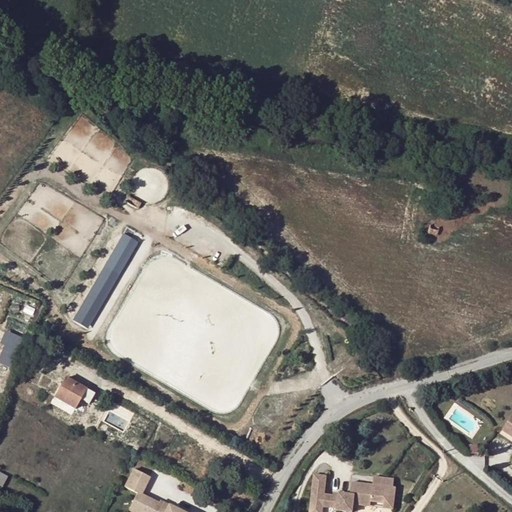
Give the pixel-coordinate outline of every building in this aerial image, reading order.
[(438,226),(430,224),(428,233),(436,235),(438,226)] [(94,330),(136,240),(119,232),(77,322),(94,330)] [(7,331),(0,349),(0,362),(12,367),(23,337),(7,331)] [(74,409),(81,396),(85,389),(65,378),(54,398),(74,409)] [(85,389),(81,396),(86,399),(91,392),(85,389)] [(511,414),(501,430),(511,436),(511,414)] [(135,466),(126,484),(137,490),(129,506),(139,511),(141,511),(142,511),(144,511),(184,511),(160,499),(159,501),(141,492),(150,474),(135,466)] [(394,500),(396,488),(394,487),(372,485),(351,482),(350,495),(339,494),(338,496),(324,494),(326,476),(314,475),(310,506),(323,507),(336,509),(336,511),(348,511),(352,511),(353,505),(370,507),(371,503),(384,504),(385,499),(394,500)] [(394,487),(394,479),(373,477),(372,485),(394,487)] [(394,500),(385,499),(384,504),(384,508),(393,509),(394,500)]
